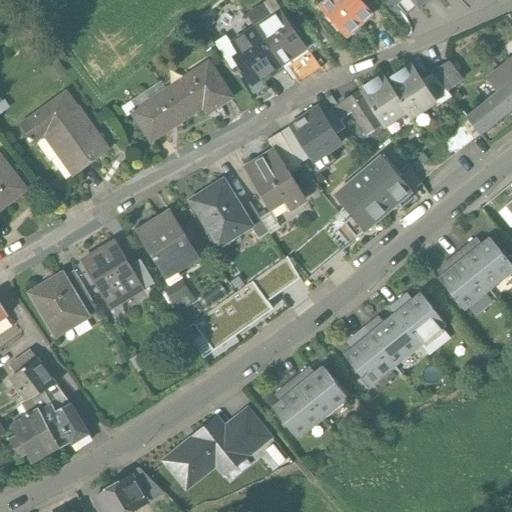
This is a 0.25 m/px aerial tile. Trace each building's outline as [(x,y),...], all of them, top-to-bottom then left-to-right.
[(371,14),(358,0),(331,0),(335,3),(324,13),(346,37),(371,14)] [(418,6),(412,0),(397,0),(394,3),(406,17),(418,6)] [(306,49),(281,11),(255,28),(281,66),(286,63),(301,53),(305,50),(306,49)] [(335,43),(317,22),(306,31),(323,53),(335,43)] [(281,66),(255,28),(231,45),(238,56),(234,59),(252,86),(251,86),(259,98),(269,90),(262,79),(269,74),(272,78),(284,70),(281,66)] [(303,57),(289,67),(300,84),(319,70),(305,50),(301,53),(303,57)] [(301,53),(286,63),(289,67),(303,57),(301,53)] [(511,60),(498,72),(511,89),(511,60)] [(448,62),(431,72),(432,74),(447,92),(461,81),(448,62)] [(208,63),(167,91),(185,119),(209,103),(213,110),(232,98),(208,63)] [(421,82),(410,66),(387,82),(386,82),(406,113),(410,119),(433,104),(434,103),(421,82)] [(511,89),(498,72),(487,81),(497,93),(466,118),(467,118),(466,118),(480,135),(511,110),(511,89)] [(447,92),(432,74),(421,82),(434,103),(433,104),(436,108),(451,98),(447,92)] [(406,113),(386,82),(387,82),(383,76),(359,91),(382,126),(383,128),(406,113)] [(185,119),(167,91),(132,114),(150,142),(185,119)] [(359,91),(332,109),(340,120),(352,113),(367,136),(382,126),(359,91)] [(78,109),(77,109),(65,93),(20,126),(30,139),(28,140),(30,142),(31,141),(33,143),(35,141),(31,135),(43,127),(47,131),(45,133),(57,149),(59,148),(78,174),(109,151),(78,109)] [(313,162),(341,144),(335,136),(322,115),(317,109),(290,127),(310,158),(313,162)] [(340,120),(332,109),(322,115),(335,136),(346,128),(340,120)] [(473,140),(458,121),(446,131),(461,150),(473,140)] [(310,158),(290,127),(281,133),(298,165),(310,158)] [(461,150),(446,131),(436,139),(452,158),(461,150)] [(298,165),(281,133),(268,140),(274,152),(275,151),(289,175),(300,168),(298,165)] [(452,158),(436,139),(427,146),(442,165),(452,158)] [(427,146),(406,163),(407,164),(420,183),(442,165),(427,146)] [(274,152),(244,170),(270,212),(283,203),(288,211),(305,200),(289,175),(275,151),(274,152)] [(0,209),(26,190),(0,156),(0,209)] [(395,206),(411,192),(399,178),(401,176),(397,172),(383,156),(357,177),(356,176),(345,185),(346,186),(334,197),(344,208),(352,217),(344,224),(357,239),(378,222),(377,221),(385,214),(386,215),(396,207),(395,206)] [(399,178),(411,192),(420,184),(420,183),(407,164),(397,172),(401,176),(399,178)] [(225,184),(207,195),(206,193),(192,202),(219,246),(250,227),(251,227),(241,211),(225,184)] [(269,233),(252,204),(241,211),(251,227),(250,227),(258,240),(269,233)] [(286,256),(299,280),(303,285),(357,239),(344,224),(352,217),(344,208),(286,256)] [(198,259),(170,213),(137,232),(162,273),(174,266),(177,271),(198,259)] [(476,239),(459,253),(463,259),(481,245),(476,239)] [(511,273),(511,267),(489,239),(481,245),(463,259),(489,291),(511,273)] [(116,243),(83,262),(111,309),(144,290),(130,266),(116,243)] [(459,253),(441,267),(446,273),(463,259),(459,253)] [(267,303),(267,302),(299,280),(286,256),(252,282),(267,303)] [(446,273),(438,279),(464,311),(489,291),(463,259),(446,273)] [(154,283),(140,260),(130,266),(144,290),(154,283)] [(97,309),(74,272),(64,278),(87,315),(97,309)] [(64,278),(62,274),(41,287),(44,291),(32,298),(55,337),(88,318),(87,315),(64,278)] [(252,282),(193,325),(212,353),(273,310),(267,302),(267,303),(252,282)] [(445,327),(419,294),(412,301),(394,315),(420,347),(445,327)] [(407,295),(389,309),(394,315),(412,301),(407,295)] [(0,321),(10,316),(0,301),(0,321)] [(420,347),(394,315),(383,324),(369,335),(395,367),(420,347)] [(378,318),(364,329),(369,335),(383,324),(378,318)] [(364,329),(346,343),(351,349),(369,335),(364,329)] [(395,367),(369,335),(351,349),(343,356),(369,388),(395,367)] [(57,385),(30,351),(10,366),(16,375),(10,379),(27,402),(32,399),(43,392),(44,392),(57,385)] [(309,368),(292,382),(297,388),(314,374),(309,368)] [(348,400),(322,368),(314,374),(297,388),(323,420),(348,400)] [(292,382),(275,396),(279,402),(297,388),(292,382)] [(88,435),(70,405),(57,385),(44,392),(51,405),(52,406),(55,412),(55,413),(71,442),(75,450),(91,440),(88,435)] [(279,402),(271,408),(297,440),(323,420),(297,388),(279,402)] [(39,412),(32,399),(27,402),(15,408),(22,420),(13,425),(19,437),(13,440),(19,451),(25,448),(33,463),(58,449),(39,412)] [(71,442),(55,413),(55,412),(52,406),(39,412),(58,449),(71,442)] [(250,410),(232,425),(255,453),(272,438),(250,410)] [(223,432),(216,422),(166,462),(186,487),(216,463),(221,470),(249,447),(254,453),(255,453),(232,425),(223,432)] [(131,478),(94,499),(99,509),(99,511),(98,511),(131,511),(146,504),(131,478)]
